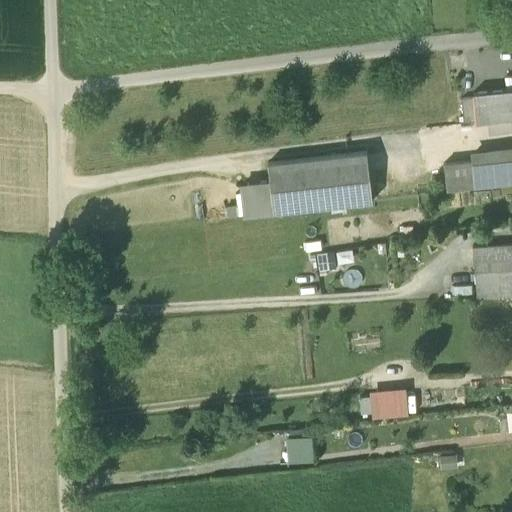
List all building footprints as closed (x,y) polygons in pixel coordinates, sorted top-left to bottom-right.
[(507,117),(504,91),(473,94),(475,121),(507,117)] [(475,121),(473,94),(463,98),(463,122),(475,121)] [(511,184),(511,151),(470,156),(471,163),(474,189),(511,184)] [(366,152),(267,163),(269,179),(272,211),(371,200),(366,152)] [(471,163),(444,166),(447,192),(474,189),(471,163)] [(243,214),(272,211),(269,179),(239,182),(243,214)] [(511,243),(472,246),(477,298),(511,295),(511,243)] [(310,458),(306,434),(282,438),(286,462),(310,458)] [(453,455),(440,457),(441,469),(454,467),(453,455)]
